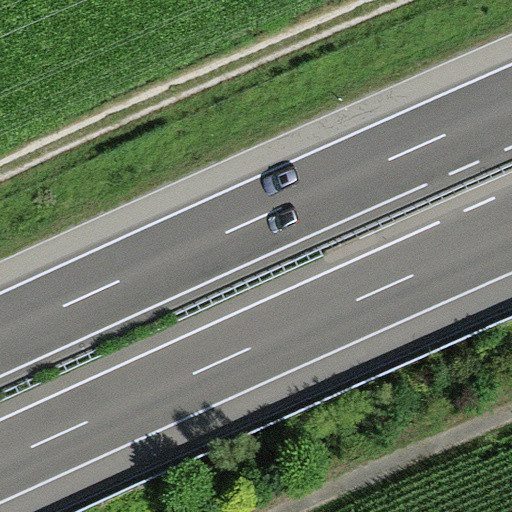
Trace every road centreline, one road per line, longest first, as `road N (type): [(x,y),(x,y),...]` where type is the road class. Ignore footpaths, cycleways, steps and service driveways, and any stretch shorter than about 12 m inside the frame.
road 1 (motorway): [(0,461),(511,231)]
road 2 (motorway): [(511,105),(0,335)]
road 3 (track): [(386,0),(0,170)]
road 4 (track): [(511,415),(292,511)]
